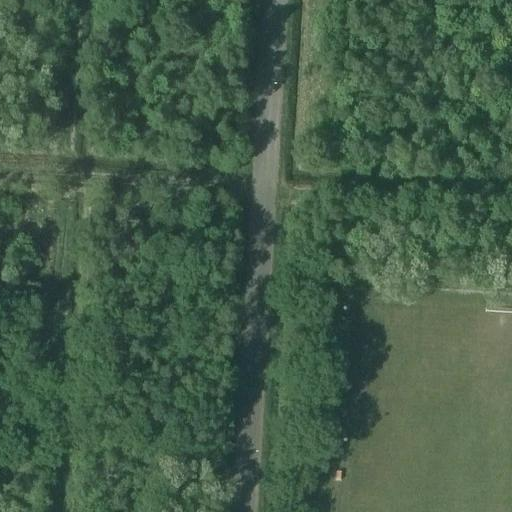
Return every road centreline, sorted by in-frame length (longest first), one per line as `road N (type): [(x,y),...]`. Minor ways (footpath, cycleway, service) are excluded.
road 1 (unclassified): [(241,511),(274,0)]
road 2 (track): [(262,187),(0,179)]
